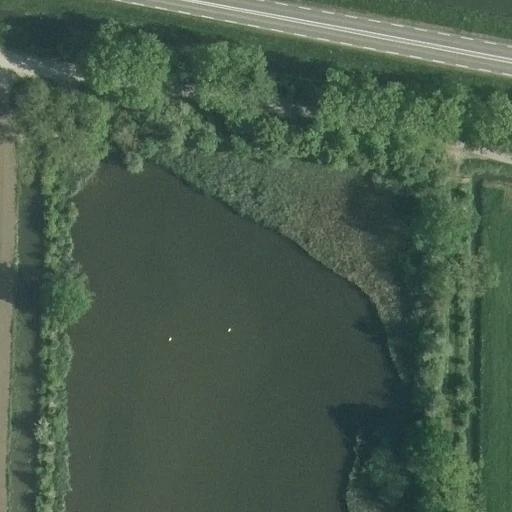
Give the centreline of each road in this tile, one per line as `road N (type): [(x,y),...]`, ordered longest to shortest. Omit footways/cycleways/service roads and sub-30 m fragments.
road 1 (unclassified): [(511,159),(424,133),(0,59)]
road 2 (primary): [(511,60),(193,0)]
